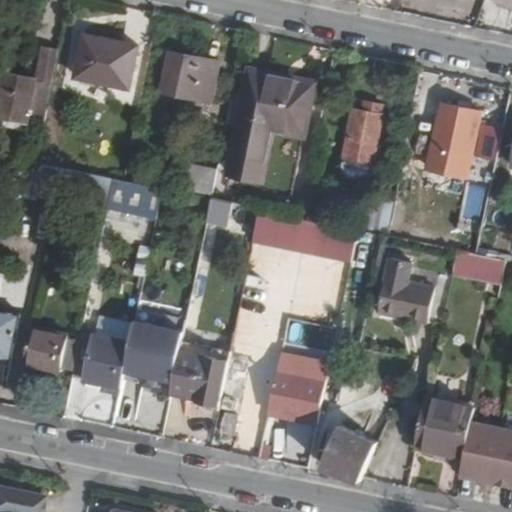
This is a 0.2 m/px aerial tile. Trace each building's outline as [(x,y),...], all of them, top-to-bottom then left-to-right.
[(78,78),(138,92),(149,45),(89,31),(78,78)] [(175,53),(166,94),(213,105),(221,63),(175,53)] [(38,80),(2,72),(0,80),(0,112),(31,119),(38,80)] [(254,74),(233,175),(267,182),(277,132),(309,138),(319,87),(254,74)] [(238,91),(241,80),(231,77),(227,89),(238,91)] [(473,154),(481,111),(444,103),(436,145),(473,154)] [(359,110),(381,114),(383,108),(360,104),(359,110)] [(383,115),(381,114),(359,110),(353,109),(342,160),(373,166),(383,115)] [(485,159),(499,163),(504,138),(491,135),(485,159)] [(20,159),(14,186),(64,197),(70,169),(40,163),(20,159)] [(190,189),(217,195),(222,170),(195,165),(190,189)] [(70,169),(64,197),(85,201),(92,173),(70,169)] [(118,179),(114,204),(163,213),(168,189),(128,182),(118,179)] [(479,218),(487,188),(470,183),(463,214),(479,218)] [(216,199),(212,221),(228,224),(232,203),(216,199)] [(265,209),(259,235),(308,245),(315,219),(303,217),(265,209)] [(315,219),(308,245),(358,254),(363,229),(315,219)] [(137,273),(148,275),(154,247),(143,245),(137,273)] [(505,282),(509,260),(479,253),(460,249),(455,272),(505,282)] [(396,257),(383,312),(432,321),(438,286),(408,280),(413,260),(396,257)] [(342,299),(348,275),(337,272),(331,296),(342,299)] [(305,301),(302,314),(332,322),(335,309),(305,301)] [(0,311),(0,357),(14,360),(23,317),(0,311)] [(140,322),(135,345),(128,380),(175,390),(183,353),(187,332),(140,322)] [(36,328),(28,367),(66,375),(74,337),(36,328)] [(87,335),(77,380),(125,392),(128,380),(135,345),(87,335)] [(175,390),(175,394),(201,398),(200,402),(224,407),(233,362),(183,353),(175,390)] [(281,374),(272,418),(320,429),(330,384),(281,374)] [(430,395),(420,444),(469,454),(475,426),(480,406),(430,395)] [(324,462),(362,480),(380,441),(340,425),(324,462)] [(476,482),(476,486),(489,488),(493,464),(499,465),(494,490),(506,492),(507,488),(511,489),(511,433),(475,426),(469,454),(464,481),(476,482)] [(493,464),(489,488),(494,490),(499,465),(493,464)] [(39,511),(40,511),(36,510),(39,497),(0,488),(0,511),(39,511)]
